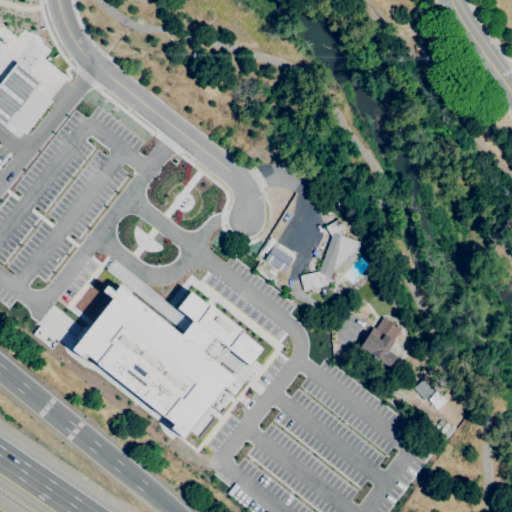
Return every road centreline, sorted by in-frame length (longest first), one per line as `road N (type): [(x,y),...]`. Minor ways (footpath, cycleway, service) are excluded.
road 1 (residential): [(57,0),(63,26),(91,62),(245,184),(246,216)]
road 2 (track): [(373,0),(417,49),(423,80),(511,181)]
road 3 (motorway): [(154,496),(0,367)]
